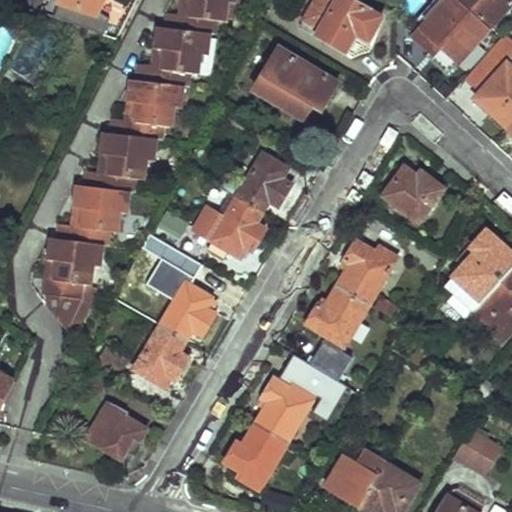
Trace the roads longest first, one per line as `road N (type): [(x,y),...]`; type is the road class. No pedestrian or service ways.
road 1 (residential): [(146,511),(387,113),(412,108),(425,115),(511,193)]
road 2 (unknown): [(157,0),(24,259),(20,292),(56,363),(4,486)]
road 3 (tertiary): [(122,511),(0,485)]
